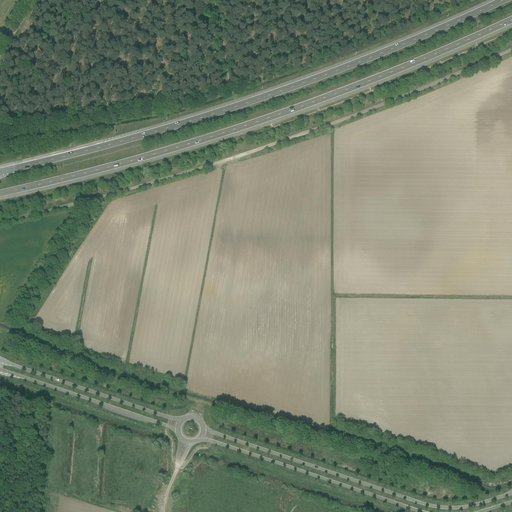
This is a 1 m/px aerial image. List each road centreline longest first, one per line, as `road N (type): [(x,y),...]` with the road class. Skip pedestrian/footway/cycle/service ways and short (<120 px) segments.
road 1 (trunk): [(0,193),(230,131),(511,20)]
road 2 (unclassified): [(0,221),(246,154),(511,50)]
road 3 (trunk): [(503,0),(213,114),(0,172)]
road 4 (tertiary): [(511,492),(433,506),(201,425)]
road 5 (track): [(214,0),(228,66),(222,89),(0,133)]
road 6 (tertiary): [(198,437),(421,511)]
road 7 (tertiary): [(180,421),(0,360)]
road 8 (tertiary): [(0,370),(178,429)]
